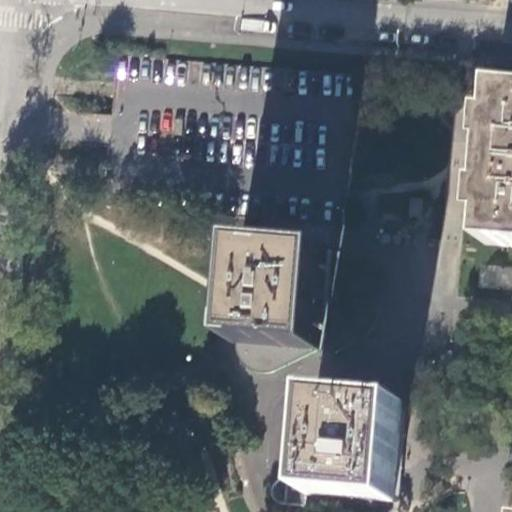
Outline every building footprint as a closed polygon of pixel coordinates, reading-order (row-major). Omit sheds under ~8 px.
[(498,113),(494,113),(492,144),(488,143),(488,153),(487,160),(486,160),(484,182),(489,183),(485,214),(489,214),(487,240),(511,242),(511,87),(501,86),(498,113)] [(486,160),(487,153),(476,152),(476,159),(486,160)] [(471,182),(473,182),(474,182),(484,183),(484,182),(486,160),(476,159),(474,159),(471,182)] [(238,288),(234,339),(238,340),(238,346),(292,351),(293,345),(318,347),(320,347),(324,300),(324,296),(326,274),(328,249),(242,241),(238,288)] [(324,296),(324,300),(330,301),(332,279),(330,274),(326,274),(324,296)] [(238,346),(240,355),(241,357),(246,364),(251,368),(257,371),(265,372),(271,370),(318,347),(293,345),(292,351),(238,346)] [(395,499),(397,470),(398,449),(400,425),(402,401),(317,392),(311,467),(308,498),(309,498),(310,491),(395,499)] [(406,439),(406,433),(407,430),(403,425),(400,425),(398,449),(404,450),(406,439)] [(308,503),(309,498),(308,498),(311,467),(301,465),(280,481),(276,487),(275,488),(273,491),(273,494),(275,497),(283,501),(308,503)]
